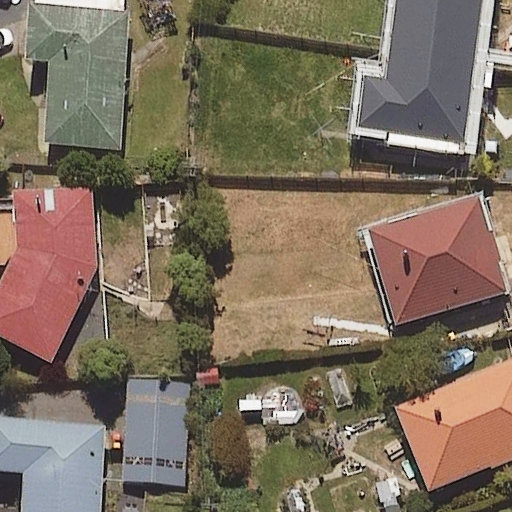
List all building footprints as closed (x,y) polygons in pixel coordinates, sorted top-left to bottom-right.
[(121,0),(32,0),(29,67),(48,68),(43,150),(120,154),(128,11),(121,11),(121,0)] [(482,0),(395,0),(385,87),(371,85),(354,125),(387,139),(464,149),(482,0)] [(94,198),(12,200),(13,247),(15,259),(0,291),(0,345),(44,366),(84,298),(95,273),(94,198)] [(507,298),(481,207),(369,239),(395,330),(507,298)] [(511,463),(511,371),(398,418),(430,497),(511,463)] [(188,387),(128,384),(124,485),(184,487),(188,387)] [(100,511),(105,433),(0,427),(0,480),(24,482),(22,511),(100,511)]
